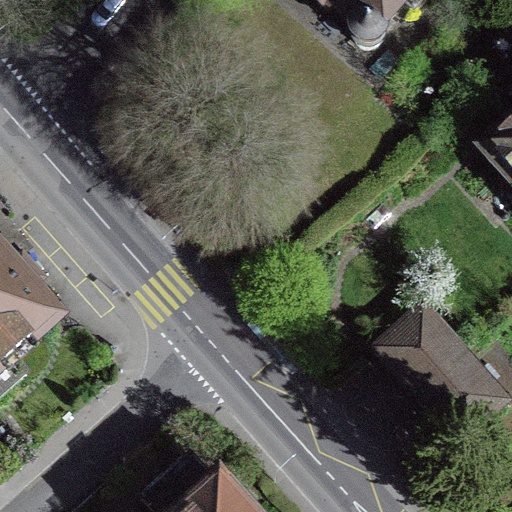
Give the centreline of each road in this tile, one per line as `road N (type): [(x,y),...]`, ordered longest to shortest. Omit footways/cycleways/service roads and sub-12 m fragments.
road 1 (tertiary): [(215,349),(18,124)]
road 2 (residential): [(215,349),(33,511)]
road 3 (tertiary): [(362,511),(215,349)]
road 4 (residential): [(138,0),(18,124)]
